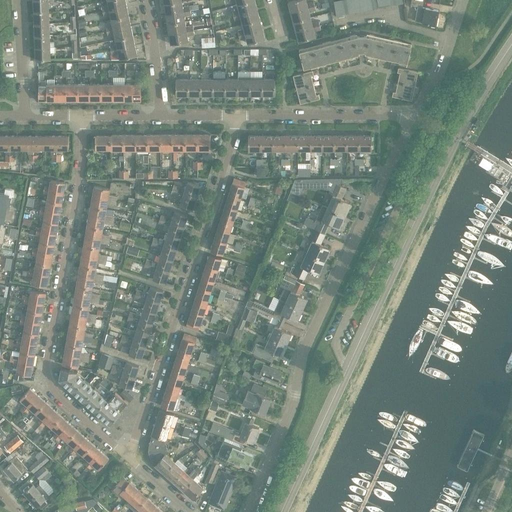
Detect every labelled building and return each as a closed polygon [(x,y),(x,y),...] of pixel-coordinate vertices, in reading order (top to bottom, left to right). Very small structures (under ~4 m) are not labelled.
[(33,0),(34,12),(49,11),(48,0),(33,0)] [(125,0),(107,0),(108,5),(101,7),(102,11),(126,6),(125,0)] [(291,13),(314,6),(313,1),(306,3),(305,0),(297,0),(288,3),(291,13)] [(349,0),(346,1),(348,12),(354,11),(351,0),(349,0)] [(351,0),(354,11),(360,10),(358,0),(351,0)] [(358,0),(360,10),(366,9),(364,0),(358,0)] [(435,25),(438,10),(420,7),(421,2),(412,0),(411,5),(418,6),(415,21),(435,25)] [(254,1),(238,5),(239,9),(232,11),(233,17),(257,10),(254,1)] [(340,2),(342,13),(348,12),(346,1),(340,2)] [(164,4),(166,14),(190,10),(199,9),(198,4),(183,7),(182,2),(164,4)] [(342,13),(340,2),(334,3),(336,15),(342,13)] [(111,20),(128,16),(126,6),(102,11),(103,16),(110,15),(111,20)] [(294,22),(310,18),(309,12),(316,11),(314,6),(291,13),(294,22)] [(168,24),(185,21),(184,17),(191,15),(190,10),(166,14),(168,24)] [(243,24),(260,20),(257,10),(233,17),(234,21),(242,19),(243,24)] [(49,11),(34,12),(35,24),(50,23),(49,11)] [(128,16),(111,20),(112,25),(105,26),(106,31),(130,26),(128,16)] [(296,32),(320,25),(318,21),(312,22),(310,18),(294,22),(296,32)] [(260,20),(243,24),(244,29),(237,31),(238,36),(262,30),(260,20)] [(185,21),(168,24),(169,34),(193,30),(193,25),(186,26),(185,21)] [(50,23),(35,24),(35,36),(50,35),(50,23)] [(316,37),(314,31),(321,30),(320,25),(296,32),(299,42),(316,37)] [(115,39),(133,35),(130,26),(106,31),(107,36),(114,35),(115,39)] [(193,30),(169,34),(171,44),(188,41),(187,36),(194,35),(193,30)] [(262,30),(238,36),(239,40),(247,38),(248,44),(265,40),(262,30)] [(50,35),(35,36),(36,48),(50,47),(50,35)] [(133,35),(115,39),(116,44),(110,46),(110,50),(135,45),(133,35)] [(299,50),(304,69),(311,67),(311,66),(324,62),(324,63),(339,60),(338,59),(352,55),(352,56),(359,54),(359,53),(365,53),(365,54),(372,55),(373,54),(387,57),(386,58),(400,61),(401,60),(408,61),(411,47),(401,45),(401,42),(393,40),(392,43),(373,39),(374,36),(369,35),(369,37),(365,37),(357,37),(355,38),(354,35),(349,37),(350,39),(332,44),(331,41),(322,44),(323,46),(304,51),(303,49),(299,50)] [(213,37),(200,38),(201,45),(214,44),(213,37)] [(133,59),(132,56),(137,55),(135,45),(110,50),(112,55),(118,54),(119,59),(127,57),(128,59),(133,59)] [(50,47),(36,48),(36,60),(51,59),(50,47)] [(398,82),(413,86),(415,79),(416,79),(417,72),(398,68),(397,72),(400,72),(398,82)] [(38,84),(38,101),(47,101),(47,100),(54,100),(54,84),(47,84),(47,81),(44,81),(44,71),(38,71),(38,84)] [(262,95),(262,79),(262,71),(250,71),(250,79),(250,95),(262,95)] [(298,90),(313,86),(311,76),(313,75),(312,71),(293,76),(295,84),(296,83),(298,90)] [(201,95),(201,79),(200,79),(200,74),(189,74),(188,79),(188,95),(201,95)] [(176,95),(188,95),(188,79),(176,79),(176,95)] [(201,79),(201,95),(213,95),(213,79),(201,79)] [(213,79),(213,95),(225,95),(225,79),(213,79)] [(225,79),(225,95),(238,95),(238,79),(225,79)] [(238,79),(238,95),(250,95),(250,79),(238,79)] [(262,79),(262,95),(275,95),(275,79),(262,79)] [(393,91),(392,96),(412,100),(413,93),(412,93),(413,86),(398,82),(395,92),(393,91)] [(54,84),(54,100),(64,100),(64,84),(54,84)] [(77,100),(77,84),(64,84),(64,100),(77,100)] [(77,84),(77,100),(89,100),(89,84),(77,84)] [(102,100),(102,84),(89,84),(89,100),(102,100)] [(115,100),(115,84),(102,84),(102,100),(115,100)] [(124,100),(124,84),(115,84),(115,100),(124,100)] [(124,84),(124,100),(132,100),(132,101),(141,100),(140,84),(124,84)] [(313,86),(298,90),(300,97),(298,97),(300,104),(320,99),(318,95),(316,95),(313,86)] [(172,149),(171,134),(159,135),(159,149),(172,149)] [(184,149),(184,134),(171,134),(172,149),(184,149)] [(197,149),(197,134),(184,134),(184,149),(197,149)] [(197,134),(197,149),(210,148),(210,134),(197,134)] [(5,151),(5,161),(0,161),(0,168),(9,169),(9,164),(9,162),(9,136),(0,135),(0,148),(4,149),(4,151),(5,151)] [(108,148),(108,135),(95,136),(95,148),(108,148)] [(121,149),(121,135),(110,135),(108,135),(108,148),(110,148),(110,149),(121,149)] [(133,149),(133,135),(121,135),(121,149),(133,149)] [(146,149),(146,135),(133,135),(133,149),(146,149)] [(159,149),(159,135),(146,135),(146,149),(159,149)] [(334,150),(334,135),(322,136),(322,150),(334,150)] [(347,150),(347,135),(334,135),(334,150),(347,150)] [(359,150),(359,135),(347,135),(347,150),(359,150)] [(359,135),(359,150),(372,150),(372,135),(359,135)] [(14,162),(14,151),(14,149),(21,149),(21,136),(9,136),(9,162),(14,162)] [(21,136),(21,149),(27,149),(27,151),(33,151),(33,136),(21,136)] [(44,149),(44,136),(33,136),(33,151),(38,151),(38,149),(44,149)] [(44,136),(44,149),(51,149),(51,151),(56,151),(56,136),(44,136)] [(56,136),(56,151),(62,151),(62,149),(68,149),(68,136),(56,136)] [(261,150),(261,136),(248,136),(248,150),(261,150)] [(273,150),(273,136),(261,136),(261,150),(273,150)] [(273,136),(273,150),(285,150),(285,136),(273,136)] [(298,150),(298,136),(285,136),(285,150),(298,150)] [(310,159),(310,152),(310,150),(310,136),(298,136),(298,150),(305,150),(305,159),(309,159),(309,165),(310,165),(314,165),(314,159),(310,159)] [(322,150),(322,136),(310,136),(310,150),(322,150)] [(150,168),(150,171),(150,178),(154,178),(160,178),(160,177),(160,168),(150,168)] [(310,169),(298,168),(297,177),(310,177),(310,169)] [(234,178),(230,191),(242,195),(246,182),(234,178)] [(333,195),(327,207),(345,216),(351,203),(342,198),(346,188),(340,185),(342,179),(294,180),(290,192),(300,196),(303,188),(324,188),(330,190),(328,193),(333,195)] [(43,189),(63,193),(65,182),(51,180),(50,186),(44,185),(43,189)] [(181,193),(196,198),(199,186),(187,182),(185,188),(183,188),(181,193)] [(94,186),(92,196),(117,201),(118,196),(108,195),(109,189),(94,186)] [(47,201),(61,203),(63,193),(43,189),(43,193),(48,194),(47,201)] [(226,203),(238,207),(242,195),(230,191),(226,203)] [(290,192),(287,200),(297,204),(300,196),(290,192)] [(0,228),(3,229),(4,226),(4,224),(7,207),(9,207),(11,198),(9,197),(9,195),(0,193),(0,228)] [(196,198),(181,193),(180,198),(182,199),(180,205),(192,209),(196,198)] [(92,196),(90,206),(106,209),(107,204),(116,205),(117,201),(92,196)] [(40,210),(60,214),(61,203),(47,201),(46,207),(40,206),(40,210)] [(222,215),(234,219),(238,207),(226,203),(222,215)] [(89,214),(89,216),(114,220),(114,218),(114,216),(105,215),(106,209),(90,206),(89,214)] [(306,218),(303,224),(313,228),(325,234),(330,224),(339,229),(345,216),(327,207),(322,219),(318,218),(316,222),(306,218)] [(43,221),(58,224),(60,214),(40,210),(39,213),(45,214),(43,221)] [(169,222),(183,227),(187,215),(175,211),(173,218),(171,217),(169,222)] [(138,212),(135,222),(142,223),(144,213),(138,212)] [(218,227),(230,231),(234,219),(222,215),(218,227)] [(89,216),(87,226),(102,229),(103,223),(113,225),(114,220),(89,216)] [(36,231),(56,234),(58,224),(43,221),(42,228),(37,227),(36,231)] [(119,229),(129,231),(130,224),(121,222),(119,229)] [(167,234),(180,238),(183,227),(169,222),(167,227),(169,228),(167,234)] [(87,227),(85,236),(110,240),(111,236),(101,234),(102,230),(102,229),(87,226),(87,227)] [(214,238),(226,242),(230,231),(218,227),(214,238)] [(306,253),(325,261),(331,248),(321,244),(325,234),(313,228),(308,239),(312,241),(306,253)] [(40,242),(54,245),(56,234),(36,231),(35,234),(41,235),(40,242)] [(180,238),(167,234),(165,240),(163,240),(161,244),(176,249),(180,238)] [(84,241),(83,246),(99,249),(100,244),(100,243),(109,245),(110,240),(85,236),(84,241)] [(226,242),(214,238),(210,251),(222,255),(226,242)] [(32,251),(52,255),(54,245),(40,242),(38,249),(33,248),(32,251)] [(160,256),(173,260),(176,249),(161,244),(160,249),(162,250),(160,256)] [(82,255),(82,256),(106,260),(107,259),(107,256),(98,254),(99,249),(83,246),(82,255)] [(36,263),(50,265),(52,255),(32,251),(32,255),(37,256),(36,263)] [(325,261),(306,253),(301,265),(296,263),(294,267),(292,267),(290,272),(294,274),(293,275),(304,280),(309,270),(319,274),(325,261)] [(205,267),(217,271),(221,259),(209,255),(205,267)] [(82,256),(80,265),(95,268),(96,263),(106,264),(106,260),(82,256)] [(173,260),(160,256),(158,263),(156,262),(154,267),(169,271),(173,260)] [(29,268),(29,271),(29,272),(49,276),(50,265),(36,263),(35,269),(29,268)] [(79,268),(78,276),(103,280),(110,281),(116,282),(117,277),(94,273),(95,271),(95,268),(80,265),(79,268)] [(169,271),(154,267),(153,272),(155,272),(153,279),(165,283),(169,271)] [(201,279),(214,283),(217,271),(205,267),(201,279)] [(236,269),(234,275),(243,278),(245,272),(236,269)] [(49,276),(29,272),(28,275),(34,276),(32,284),(47,286),(49,276)] [(284,288),(279,299),(302,310),(308,298),(299,294),(304,284),(284,275),(283,278),(280,286),(284,288)] [(77,282),(76,285),(92,287),(92,285),(93,282),(102,284),(103,280),(78,276),(77,282)] [(198,291),(210,295),(214,283),(201,279),(198,291)] [(0,293),(4,294),(7,295),(8,286),(6,286),(0,284),(0,293)] [(76,285),(75,295),(99,299),(100,295),(96,294),(91,293),(92,287),(76,285)] [(144,297),(159,302),(163,290),(150,287),(148,293),(146,292),(144,297)] [(25,296),(24,299),(44,303),(46,292),(31,290),(30,297),(25,296)] [(194,303),(206,307),(210,295),(198,291),(194,303)] [(74,295),(73,305),(88,308),(89,302),(99,304),(103,304),(104,300),(99,299),(75,295),(74,295)] [(139,308),(143,309),(156,313),(159,302),(144,297),(142,302),(141,302),(139,308)] [(29,304),(27,311),(42,313),(44,303),(24,299),(23,303),(29,304)] [(246,305),(264,314),(279,320),(284,323),(287,317),(297,321),(302,310),(279,299),(274,311),(267,308),(248,299),(246,305)] [(190,314),(202,318),(206,307),(194,303),(190,314)] [(72,309),(71,314),(96,319),(96,315),(87,313),(88,312),(88,308),(73,305),(72,309)] [(243,318),(249,320),(253,310),(247,308),(243,318)] [(139,315),(137,320),(152,324),(156,313),(143,309),(141,316),(139,315)] [(20,320),(40,324),(42,313),(27,311),(26,317),(21,316),(20,320)] [(70,323),(69,324),(85,327),(85,325),(86,322),(95,323),(96,319),(71,314),(70,323)] [(202,318),(190,314),(186,327),(198,331),(202,318)] [(237,328),(242,329),(246,320),(241,318),(237,328)] [(24,331),(38,334),(40,324),(20,320),(20,324),(25,325),(24,331)] [(138,325),(136,331),(148,335),(152,324),(137,320),(136,325),(138,325)] [(275,326),(270,337),(286,345),(292,333),(281,329),(284,323),(279,320),(276,326),(275,326)] [(69,324),(68,334),(92,338),(93,334),(84,333),(85,327),(69,324)] [(216,339),(227,342),(233,328),(234,326),(229,324),(226,333),(219,331),(216,339)] [(236,327),(234,334),(242,337),(243,333),(242,329),(237,328),(236,327)] [(16,341),(36,344),(38,334),(24,331),(22,338),(17,337),(16,341)] [(132,337),(130,342),(145,347),(148,335),(136,331),(134,338),(132,337)] [(180,346),(192,350),(196,337),(184,333),(180,346)] [(67,336),(66,344),(81,347),(82,341),(91,343),(91,346),(100,348),(100,346),(101,342),(101,341),(92,339),(92,338),(68,334),(67,336)] [(113,337),(107,335),(104,345),(111,348),(111,345),(110,345),(113,337)] [(272,361),(275,353),(281,356),(286,345),(270,337),(265,348),(256,344),(252,352),(272,361)] [(20,352),(34,355),(36,344),(16,341),(16,344),(21,345),(20,352)] [(131,348),(129,354),(141,358),(145,347),(130,342),(129,347),(131,348)] [(65,350),(64,354),(89,358),(90,354),(80,352),(81,347),(66,344),(65,350)] [(217,344),(214,355),(220,357),(224,346),(217,344)] [(192,350),(180,346),(176,358),(188,362),(192,350)] [(10,361),(13,361),(33,365),(34,355),(20,352),(19,358),(17,358),(17,356),(11,355),(10,361)] [(64,354),(62,364),(78,367),(79,361),(91,363),(96,364),(97,359),(94,359),(89,358),(64,354)] [(102,354),(98,365),(110,369),(113,358),(102,354)] [(188,362),(176,358),(172,370),(185,374),(188,362)] [(282,371),(264,364),(264,362),(256,359),(252,367),(256,368),(253,376),(265,381),(266,378),(278,383),(282,371)] [(33,365),(13,361),(12,365),(18,366),(16,373),(31,376),(33,365)] [(119,372),(135,377),(139,366),(126,362),(124,368),(120,367),(119,372)] [(188,371),(195,373),(197,366),(190,364),(188,371)] [(73,391),(83,379),(77,374),(77,371),(62,368),(60,379),(73,391)] [(185,374),(172,370),(168,381),(181,385),(185,374)] [(135,377),(119,372),(117,377),(121,378),(119,385),(131,389),(135,377)] [(83,379),(73,391),(83,400),(103,378),(96,374),(92,378),(88,383),(83,379)] [(103,378),(83,400),(95,411),(106,400),(105,399),(107,397),(109,399),(115,393),(110,388),(114,383),(103,378)] [(181,385),(168,381),(164,393),(177,397),(181,385)] [(216,383),(213,392),(215,392),(212,399),(224,403),(228,394),(219,391),(221,385),(216,383)] [(269,406),(268,406),(271,399),(264,396),(267,389),(254,384),(251,391),(248,390),(242,404),(251,407),(250,408),(265,414),(266,411),(267,412),(269,406)] [(25,404),(22,408),(20,410),(22,413),(24,410),(38,396),(30,388),(20,399),(25,404)] [(129,402),(133,397),(125,390),(120,394),(129,402)] [(106,400),(95,411),(109,424),(120,412),(117,409),(124,401),(115,393),(109,399),(107,397),(105,399),(106,400)] [(177,397),(164,393),(160,406),(173,410),(177,397)] [(38,396),(24,410),(27,413),(31,409),(36,413),(46,402),(38,396)] [(212,401),(209,409),(215,411),(218,403),(212,401)] [(46,402),(36,413),(41,418),(37,422),(40,424),(53,409),(46,402)] [(53,409),(40,424),(43,427),(46,423),(51,427),(61,416),(53,409)] [(156,422),(170,427),(174,415),(160,410),(156,422)] [(61,416),(51,427),(57,432),(53,436),(50,439),(53,441),(55,438),(56,438),(69,423),(61,416)] [(259,428),(252,425),(254,420),(248,418),(246,423),(245,423),(239,437),(253,443),(259,428)] [(170,427),(156,422),(152,434),(166,438),(170,427)] [(209,431),(232,440),(235,431),(233,431),(213,422),(209,431)] [(69,423),(56,438),(58,441),(62,437),(67,441),(77,430),(69,423)] [(181,425),(180,430),(190,433),(191,428),(181,425)] [(77,430),(67,441),(72,446),(69,450),(71,452),(85,437),(77,430)] [(180,430),(178,435),(188,438),(190,433),(180,430)] [(473,430),(456,467),(466,471),(483,434),(473,430)] [(37,434),(33,438),(38,442),(42,438),(37,434)] [(166,438),(152,434),(149,444),(148,448),(148,451),(148,454),(151,460),(155,465),(155,464),(156,465),(166,454),(167,452),(166,447),(164,447),(166,438)] [(198,441),(205,449),(206,444),(204,442),(206,436),(200,434),(198,441)] [(20,445),(14,437),(4,445),(10,453),(20,445)] [(78,451),(83,455),(93,444),(85,437),(71,452),(74,455),(78,451)] [(249,466),(253,455),(241,450),(243,446),(224,438),(215,459),(228,464),(230,459),(249,466)] [(87,466),(100,451),(93,444),(83,455),(88,460),(84,464),(87,466)] [(195,453),(202,460),(207,455),(200,448),(195,453)] [(100,451),(87,466),(90,469),(94,465),(99,470),(108,459),(100,451)] [(12,452),(5,458),(8,462),(16,455),(12,452)] [(166,454),(156,465),(155,466),(165,474),(175,462),(166,454)] [(14,480),(27,468),(16,455),(8,462),(9,464),(4,469),(14,480)] [(42,455),(38,459),(28,467),(33,473),(43,465),(47,461),(42,455)] [(174,482),(179,476),(184,471),(175,462),(165,474),(174,482)] [(212,483),(219,464),(213,462),(206,480),(212,483)] [(49,472),(44,466),(35,474),(40,480),(49,472)] [(179,476),(174,482),(183,490),(196,476),(198,473),(201,469),(197,466),(194,470),(193,469),(188,475),(184,471),(179,476)] [(80,474),(78,476),(83,480),(88,475),(83,470),(80,474)] [(220,509),(221,507),(224,508),(237,477),(222,471),(209,502),(213,504),(213,506),(220,509)] [(203,488),(197,483),(199,480),(196,476),(183,490),(193,499),(203,488)] [(71,477),(65,479),(67,485),(73,483),(71,477)] [(129,501),(138,490),(123,477),(111,490),(118,496),(120,493),(129,501)] [(36,506),(37,505),(40,509),(46,503),(43,500),(49,495),(40,484),(36,488),(33,484),(24,492),(36,506)] [(138,490),(129,501),(138,509),(147,498),(138,490)] [(147,498),(138,509),(139,509),(136,511),(151,511),(156,506),(147,498)] [(86,511),(88,510),(97,503),(92,499),(74,503),(76,510),(77,511),(86,511)] [(98,503),(94,506),(99,511),(102,508),(98,503)] [(119,503),(112,511),(118,511),(120,511),(123,507),(119,503)]
